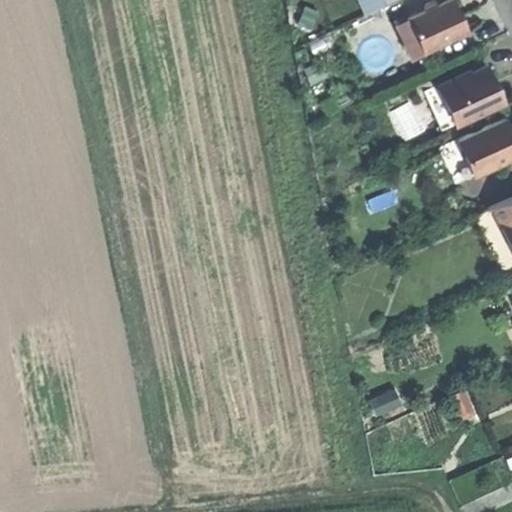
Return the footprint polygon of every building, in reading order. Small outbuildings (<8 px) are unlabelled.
[(422,45),(424,50),(469,30),(462,14),(455,0),(445,0),(409,16),(422,45)] [(410,51),(422,45),(409,16),(397,22),(410,51)] [(438,84),(455,122),(503,100),(495,84),(487,65),(461,77),(460,74),(438,84)] [(442,128),(455,122),(438,84),(425,90),(442,128)] [(392,109),(404,138),(425,129),(413,100),(392,109)] [(457,139),(473,174),(495,165),(493,159),(508,152),(510,157),(511,156),(511,135),(511,134),(504,118),(457,139)] [(455,183),(473,174),(457,139),(439,147),(455,183)] [(511,196),(494,204),(511,244),(511,196)]
